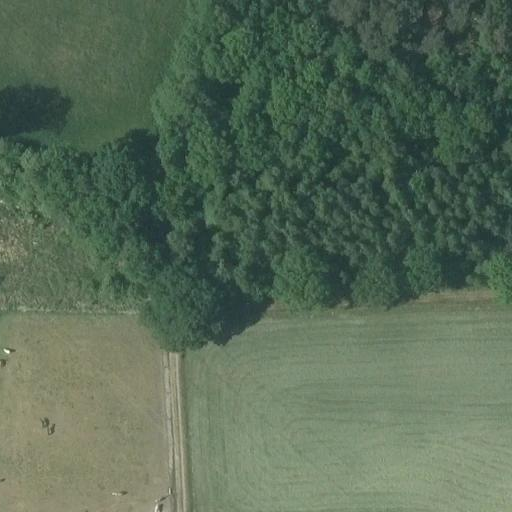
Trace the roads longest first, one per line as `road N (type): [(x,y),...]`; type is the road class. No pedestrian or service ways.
road 1 (track): [(224,0),(160,173),(179,511)]
road 2 (track): [(511,291),(407,291),(170,315)]
